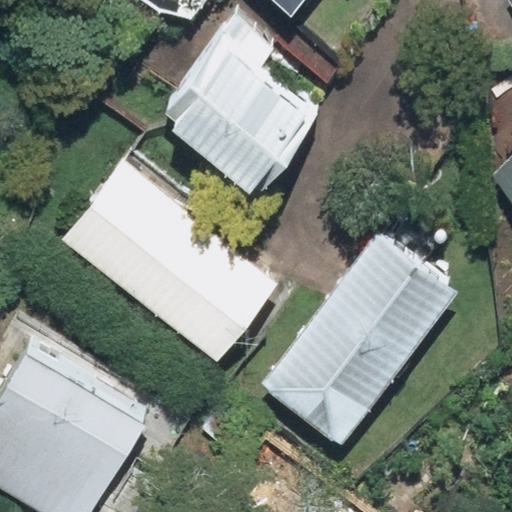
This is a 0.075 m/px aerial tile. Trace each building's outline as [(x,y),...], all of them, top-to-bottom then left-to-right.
[(285,25),(249,0),(240,0),(177,89),(202,107),(190,122),(239,157),(246,146),(277,167),(334,87),(272,43),(285,25)] [(511,125),(490,146),(511,169),(511,125)] [(133,139),(72,219),(229,338),(290,258),(133,139)] [(390,205),(273,360),(353,420),(471,266),(390,205)] [(89,511),(160,392),(41,322),(0,390),(0,470),(70,511),(89,511)]
